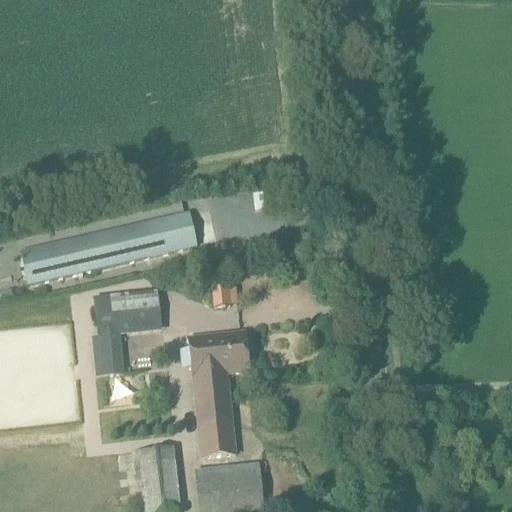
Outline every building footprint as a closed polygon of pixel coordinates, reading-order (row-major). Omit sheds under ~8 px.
[(19,254),(27,289),(198,250),(190,215),(19,254)] [(231,308),(229,291),(228,289),(210,292),(213,311),(232,309),(231,308)] [(158,302),(93,309),(95,320),(97,341),(101,380),(123,378),(119,339),(117,318),(159,314),(158,302)] [(235,458),(226,377),(248,375),(244,336),(189,342),(193,381),(201,461),(235,459),(235,458)] [(452,441),(446,452),(456,457),(462,447),(452,441)] [(236,468),(202,472),(194,472),(198,511),(263,511),(258,466),(236,468)]
